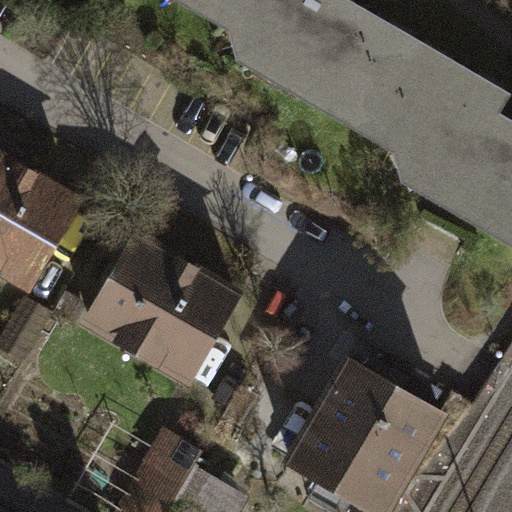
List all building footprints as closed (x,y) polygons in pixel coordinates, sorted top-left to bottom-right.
[(207,0),(231,12),(244,50),(369,123),(421,33),(367,0),(207,0)] [(511,93),(511,85),(421,33),(369,123),(400,141),(409,176),(511,236),(511,109),(505,106),(511,93)] [(0,157),(0,281),(21,293),(75,201),(0,157)] [(133,236),(79,328),(180,387),(234,295),(133,236)] [(40,331),(15,316),(0,341),(0,372),(12,380),(40,331)] [(338,348),(272,460),(361,511),(365,511),(430,401),(338,348)] [(107,501),(124,511),(161,511),(196,454),(204,440),(159,413),(107,501)] [(227,511),(245,483),(196,454),(161,511),(227,511)]
